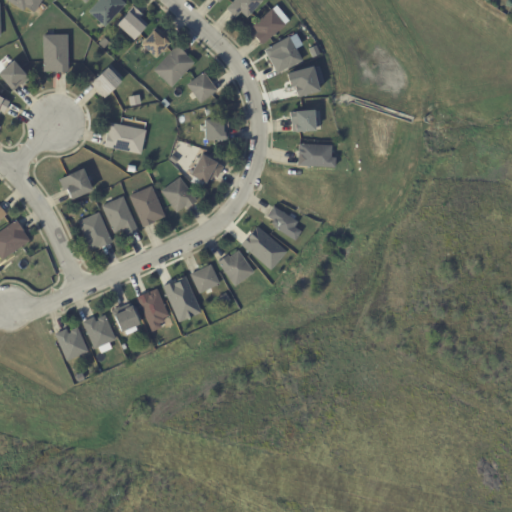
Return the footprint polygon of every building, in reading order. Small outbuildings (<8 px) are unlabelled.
[(22,12),(24,8),(32,13),(40,0),(5,0),(5,1),(22,12)] [(119,0),(125,5),(104,28),(87,12),(98,0),(119,0)] [(261,0),(262,1),(246,19),(240,13),(235,18),(226,9),(234,0),(261,0)] [(261,45),(254,36),(257,33),(252,27),(276,6),(289,21),(284,25),(285,26),(262,45),(261,45)] [(134,8),(142,16),(140,18),(147,25),(132,41),(115,25),(132,7),(134,8)] [(296,18),(299,23),(295,26),(291,21),(296,18)] [(159,31),(165,36),(164,37),(170,42),(154,59),(139,45),(152,31),(153,32),(155,29),(157,30),(158,30),(159,31)] [(274,73),(300,61),(295,48),(300,46),(295,34),(263,49),(274,73)] [(68,72),(43,73),(42,36),(67,36),(68,72)] [(109,44),(104,50),(99,46),(104,39),(109,44)] [(177,48),(194,63),(171,88),(153,72),(175,47),(177,48)] [(20,84),(12,92),(10,89),(9,90),(0,79),(0,71),(12,61),(28,80),(21,86),(20,84)] [(293,98),(318,91),(316,84),(322,83),(317,65),(287,74),(293,98)] [(100,95),(90,84),(106,69),(119,83),(107,95),(107,96),(104,99),(100,95)] [(212,85),(216,91),(200,104),(186,86),(203,73),(212,85)] [(8,104),(3,114),(0,112),(0,99),(1,99),(9,103),(8,104)] [(313,112),(315,131),(292,133),(292,124),(296,124),(295,121),(291,122),(290,113),(313,111),(313,112)] [(228,125),(228,130),(227,130),(227,141),(204,141),(203,121),(228,121),(228,125)] [(145,131),(140,156),(104,148),(106,135),(107,135),(110,124),(145,131)] [(335,168),(297,166),(298,144),(331,146),(330,158),(335,158),(335,168)] [(222,169),(216,178),(213,177),(210,181),(207,179),(204,185),(189,176),(201,155),(223,168),(222,169)] [(171,156),(178,161),(175,165),(168,160),(171,156)] [(85,179),(90,191),(69,200),(65,191),(63,192),(58,180),(81,171),(85,179)] [(195,203),(186,209),(185,208),(176,214),(160,192),(179,178),(196,202),(195,203)] [(153,224),(143,228),(129,198),(150,188),(164,218),(153,224)] [(136,232),(125,237),(123,230),(113,235),(101,207),(122,197),(137,232),(136,232)] [(75,204),(82,201),(83,206),(77,209),(75,204)] [(272,223),(273,221),(267,217),(273,208),(297,223),(293,228),(301,233),(295,242),(274,228),(274,227),(271,224),(272,223)] [(110,244),(100,249),(99,247),(90,251),(78,223),(98,214),(111,244),(110,244)] [(16,223),(29,242),(2,261),(0,258),(0,232),(15,222),(16,223)] [(285,252),(255,227),(239,245),(269,270),(285,252)] [(218,263),(227,256),(229,258),(238,252),(253,274),(234,288),(217,263),(218,263)] [(211,289),(198,295),(189,275),(210,266),(219,285),(211,289)] [(198,314),(185,277),(161,285),(175,322),(198,314)] [(168,317),(162,320),(163,322),(158,325),(160,329),(152,333),(136,299),(155,290),(168,317)] [(138,333),(125,338),(123,333),(120,334),(110,313),(113,312),(113,311),(118,308),(119,309),(129,305),(138,326),(135,327),(138,333)] [(82,324),(92,319),(94,324),(98,322),(97,320),(104,317),(114,341),(94,350),(82,324)] [(54,336),(65,331),(67,336),(71,334),(70,332),(76,329),(87,353),(66,363),(54,336)]
